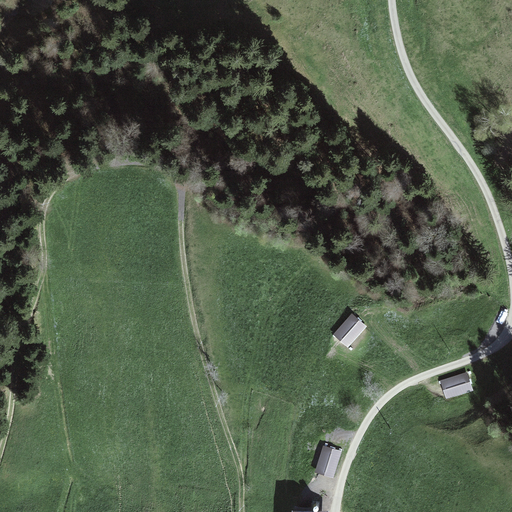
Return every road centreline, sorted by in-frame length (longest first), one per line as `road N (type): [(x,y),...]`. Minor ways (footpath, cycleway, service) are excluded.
road 1 (track): [(242,511),(240,472),(193,319),(180,186),(161,165),(118,163),(72,174),(47,200),(43,272),(0,456)]
road 2 (track): [(511,267),(483,185),(409,72),(391,0)]
road 3 (track): [(334,511),(351,450),(378,404),(411,380),(489,351),(511,330)]
